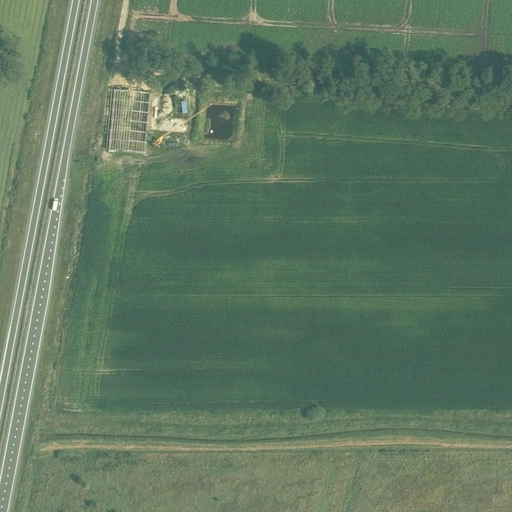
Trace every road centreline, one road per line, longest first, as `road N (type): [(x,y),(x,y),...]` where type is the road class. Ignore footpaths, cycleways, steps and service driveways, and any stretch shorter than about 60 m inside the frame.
road 1 (trunk): [(0,496),(95,0)]
road 2 (trunk): [(74,0),(0,394)]
